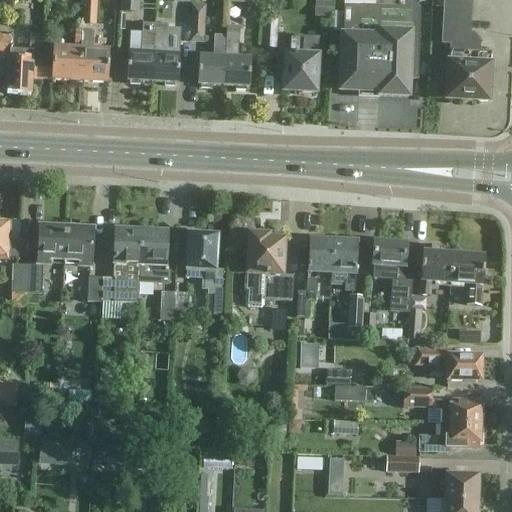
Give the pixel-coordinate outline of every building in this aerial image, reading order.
[(83,0),(83,26),(96,27),(97,0),(83,0)] [(139,13),(139,0),(120,0),(120,13),(139,13)] [(247,17),(262,18),(262,0),(228,0),(228,4),(248,4),(247,17)] [(344,0),(342,36),(339,92),(378,94),(378,98),(408,99),(409,81),(418,81),(420,9),(375,8),(375,0),(344,0)] [(490,67),(490,54),(477,53),(477,46),(473,39),(470,38),(471,0),(443,0),(441,45),(449,46),(449,52),(450,52),(447,100),(463,101),(463,105),(473,106),(474,102),(475,102),(478,104),(485,104),(490,100),(490,94),(488,91),(489,74),(492,74),(493,67),(490,67)] [(260,64),(275,64),(277,20),(262,19),(260,64)] [(191,24),(190,44),(204,44),(205,21),(191,20),(191,24)] [(190,44),(191,24),(177,24),(176,43),(190,44)] [(155,34),(152,84),(164,85),(164,87),(175,88),(175,85),(178,85),(180,56),(166,55),(168,26),(154,25),(154,34),(155,34)] [(249,89),(250,77),(250,60),(237,59),(239,28),(227,27),(226,37),(225,58),(223,88),(235,88),(235,91),(245,92),(245,89),(249,89)] [(110,52),(92,51),(92,44),(89,44),(90,31),(82,31),(82,45),(81,50),(80,83),(108,84),(110,52)] [(140,83),(152,84),(155,34),(154,34),(142,33),(141,53),(129,52),(127,83),(130,83),(130,86),(140,86),(140,83)] [(43,64),(43,52),(9,51),(10,36),(0,35),(0,58),(8,59),(8,76),(2,81),(2,89),(7,94),(7,95),(31,97),(32,81),(51,82),(52,64),(43,64)] [(215,37),(213,58),(198,57),(197,87),(201,87),(201,90),(211,90),(211,88),(223,88),(225,58),(226,37),(215,37)] [(284,56),(283,75),(278,75),(277,85),(282,85),(282,91),(299,92),(299,95),(316,95),(318,57),(302,57),(303,40),(291,39),(290,56),(284,56)] [(80,83),(81,50),(53,49),(53,53),(43,52),(43,64),(52,64),(51,82),(80,83)] [(0,258),(3,259),(3,258),(14,258),(15,244),(5,243),(6,227),(0,226),(0,258)] [(50,263),(64,263),(66,227),(50,226),(50,229),(38,229),(36,267),(50,267),(50,263)] [(66,227),(64,263),(78,264),(78,269),(92,269),(94,232),(82,231),(82,228),(66,227)] [(112,280),(100,280),(99,304),(137,306),(139,267),(141,231),(128,230),(126,233),(114,232),(112,280)] [(18,263),(34,263),(34,231),(18,231),(18,263)] [(153,231),(141,231),(139,267),(154,268),(153,285),(169,286),(169,273),(165,273),(166,234),(155,234),(153,231)] [(208,292),(207,296),(206,317),(223,318),(225,272),(216,271),(217,237),(202,236),(202,234),(193,233),(193,236),(187,235),(185,271),(186,271),(185,280),(202,281),(201,291),(208,292)] [(282,282),(283,258),(284,241),(268,241),(268,237),(249,236),(246,292),(249,292),(248,306),(261,307),(261,302),(290,304),(291,283),(282,282)] [(316,273),(331,274),(333,240),(322,240),(319,242),(309,241),(306,289),(297,289),(295,319),(309,320),(310,303),(314,303),(316,273)] [(333,240),(331,274),(331,286),(345,286),(345,292),(355,293),(358,244),(347,243),(344,241),(333,240)] [(404,277),(405,265),(406,245),(374,243),(372,268),(373,268),(372,280),(392,281),(389,313),(409,315),(409,311),(411,278),(404,277)] [(430,283),(451,285),(453,256),(437,255),(438,248),(422,247),(418,297),(429,298),(430,283)] [(484,258),(453,256),(451,285),(471,286),(470,301),(481,302),(484,258)] [(20,308),(26,308),(28,268),(16,268),(15,294),(21,294),(20,308)] [(41,269),(28,268),(26,308),(33,309),(33,295),(40,296),(41,269)] [(87,304),(99,304),(100,280),(88,279),(87,304)] [(159,321),(174,322),(175,294),(160,293),(159,321)] [(189,294),(175,294),(174,322),(188,322),(189,294)] [(364,299),(350,298),(348,329),(362,329),(364,299)] [(137,330),(138,307),(108,306),(107,329),(137,330)] [(421,312),(409,311),(409,315),(407,340),(419,341),(421,312)] [(363,316),(362,339),(374,340),(375,316),(363,316)] [(447,382),(467,383),(481,383),(481,358),(448,357),(448,353),(416,352),(415,367),(447,368),(447,382)] [(350,372),(326,371),(326,375),(318,374),(317,386),(349,386),(350,372)] [(334,388),(334,402),(364,403),(365,389),(334,388)] [(438,413),(437,425),(480,426),(481,403),(450,401),(450,398),(429,398),(430,390),(403,389),(402,412),(438,413)] [(333,423),(333,435),(357,437),(357,423),(333,423)] [(479,450),(480,426),(437,425),(437,440),(419,440),(418,454),(449,455),(449,449),(479,450)] [(395,458),(415,459),(415,443),(395,443),(395,457),(395,458)] [(419,459),(415,459),(395,458),(395,457),(386,457),(386,474),(419,475),(419,459)] [(443,485),(443,501),(478,502),(478,477),(445,476),(445,471),(429,470),(429,484),(443,485)] [(477,511),(478,502),(443,501),(442,511),(477,511)]
